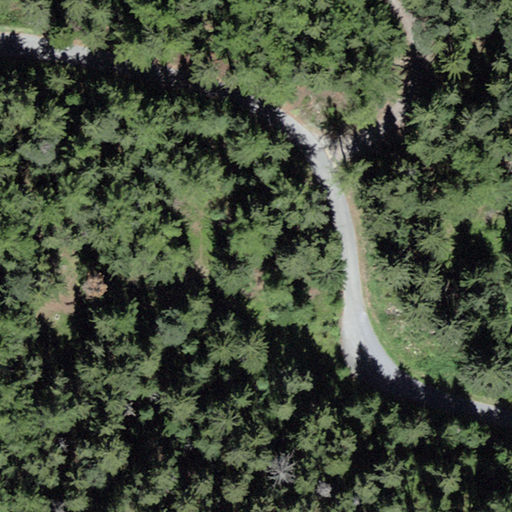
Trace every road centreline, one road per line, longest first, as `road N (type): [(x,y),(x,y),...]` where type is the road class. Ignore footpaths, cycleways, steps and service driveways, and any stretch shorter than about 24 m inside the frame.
road 1 (unclassified): [(511,419),(426,396),(380,365),(356,311),(345,227),(329,179),(297,132),(267,107),(71,48),(0,43)]
road 2 (track): [(320,160),(363,139),(405,101),(416,39),(398,0)]
